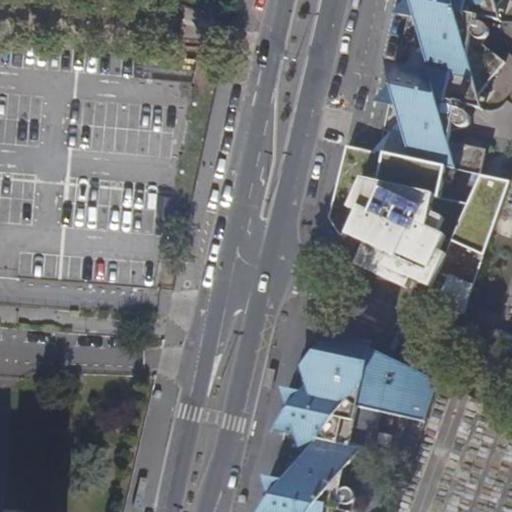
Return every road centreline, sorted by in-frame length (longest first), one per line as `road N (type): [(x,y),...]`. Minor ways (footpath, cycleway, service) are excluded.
road 1 (tertiary): [(210,511),(332,0)]
road 2 (tertiary): [(285,0),(216,313)]
road 3 (residential): [(0,293),(216,313)]
road 4 (tertiary): [(216,313),(168,511)]
